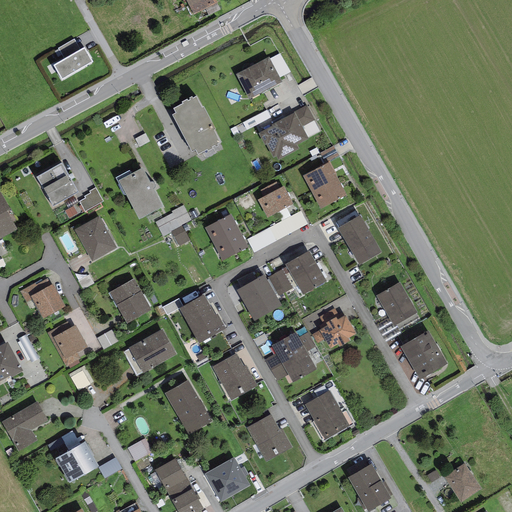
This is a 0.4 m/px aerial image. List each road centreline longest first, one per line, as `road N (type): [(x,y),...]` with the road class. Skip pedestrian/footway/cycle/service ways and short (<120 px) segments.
road 1 (unclassified): [(276,0),(475,344),(494,359)]
road 2 (residential): [(248,511),(494,359)]
road 3 (residential): [(276,0),(125,80)]
road 4 (residential): [(125,80),(0,146)]
